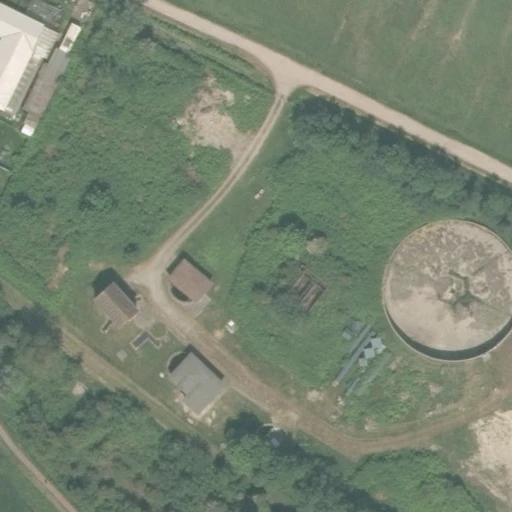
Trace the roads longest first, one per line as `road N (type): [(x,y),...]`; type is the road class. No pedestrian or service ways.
road 1 (track): [(493,402),(455,429),(386,458),(344,455),(170,330),(143,284),(253,153),(294,70)]
road 2 (track): [(143,0),(511,175)]
road 3 (track): [(0,315),(271,511)]
